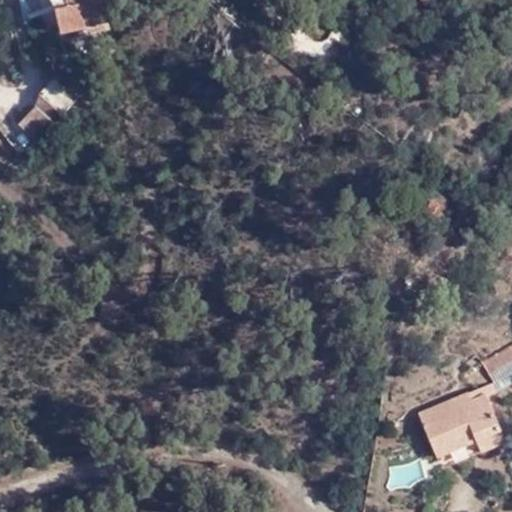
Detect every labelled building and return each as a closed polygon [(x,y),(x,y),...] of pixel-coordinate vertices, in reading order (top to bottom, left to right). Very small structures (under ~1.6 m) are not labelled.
[(28,0),(34,14),(50,9),(46,0),(28,0)] [(46,0),(50,9),(34,14),(43,38),(75,25),(78,30),(91,27),(83,0),(46,0)] [(429,0),(411,0),(417,9),(429,0)] [(59,96),(37,78),(19,98),(42,116),(59,96)] [(42,116),(19,98),(14,112),(32,128),(42,116)] [(511,345),(484,359),(498,388),(511,381),(511,345)] [(475,406),(471,396),(469,390),(420,410),(428,424),(475,406)] [(488,390),(471,396),(475,406),(428,424),(439,453),(478,436),(482,450),(507,439),(488,390)]
